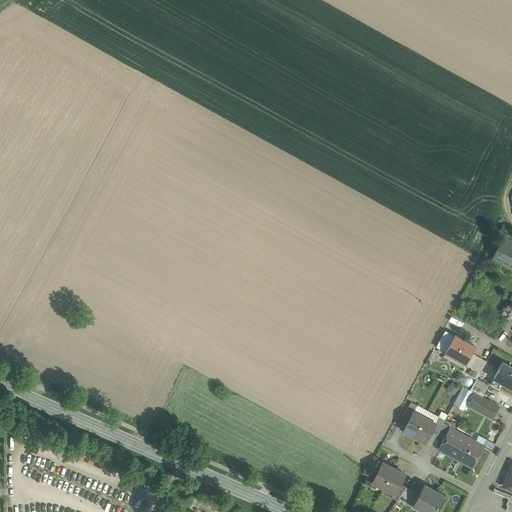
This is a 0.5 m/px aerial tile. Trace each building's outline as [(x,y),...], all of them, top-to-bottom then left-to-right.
[(511,242),(503,238),(493,258),(511,267),(511,242)] [(445,331),(437,346),(446,351),(454,336),(445,331)] [(475,346),(455,335),(446,351),(445,353),(446,351),(466,362),(471,352),(472,353),(475,346)] [(466,362),(446,351),(445,353),(444,356),(463,367),(465,364),(466,362)] [(472,353),(471,352),(466,362),(465,364),(480,373),(487,361),(472,353)] [(511,367),(503,362),(494,377),(511,387),(511,367)] [(489,384),(477,378),(470,390),(473,391),(482,396),(489,384)] [(453,381),(447,388),(454,393),(460,386),(453,381)] [(482,396),(473,391),(466,404),(479,411),(485,399),(482,398),(483,397),(482,396)] [(499,406),(483,398),(483,397),(482,398),(485,399),(479,411),(488,416),(492,418),(499,406)] [(411,402),(403,416),(409,419),(414,411),(417,405),(411,402)] [(414,411),(409,419),(403,430),(414,436),(425,417),(414,411)] [(488,416),(479,411),(475,417),(485,422),(488,416)] [(435,422),(425,417),(414,436),(425,442),(431,431),(436,423),(435,422)] [(445,420),(438,417),(435,422),(436,423),(431,431),(437,434),(445,420)] [(445,420),(437,434),(444,438),(450,428),(452,424),(445,420)] [(450,428),(444,438),(439,449),(472,467),(484,446),(450,428)] [(378,472),(372,482),(373,482),(384,487),(394,468),(383,462),(378,472)] [(511,465),(503,486),(511,489),(511,465)] [(405,473),(394,468),(384,487),(394,493),(395,493),(400,483),(405,473)] [(372,469),(364,483),(371,486),(373,482),(372,482),(378,472),(372,469)] [(400,483),(395,493),(394,493),(392,497),(397,500),(399,498),(406,487),(400,483)] [(434,511),(444,494),(424,484),(419,494),(412,505),(424,511),(434,511)] [(419,494),(406,487),(399,498),(412,505),(419,494)]
